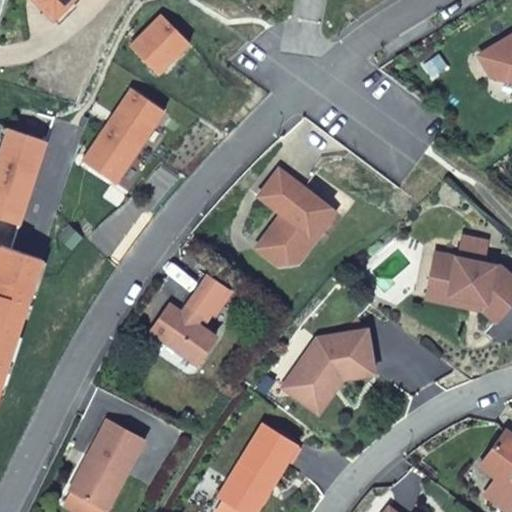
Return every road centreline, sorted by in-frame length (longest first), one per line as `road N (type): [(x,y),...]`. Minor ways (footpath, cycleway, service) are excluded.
road 1 (residential): [(3,511),(121,289),(184,207),(317,77),(426,0)]
road 2 (residential): [(331,511),(406,436),(511,382)]
